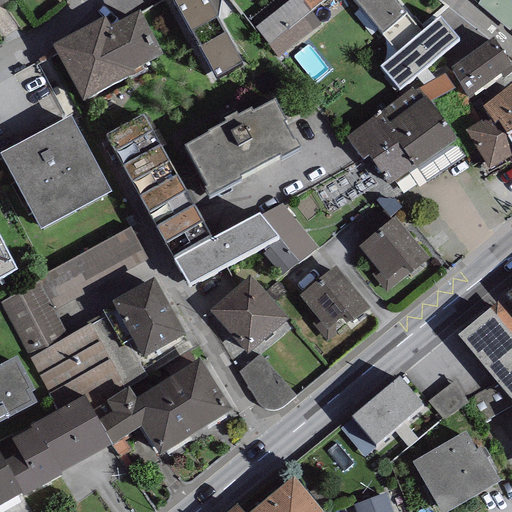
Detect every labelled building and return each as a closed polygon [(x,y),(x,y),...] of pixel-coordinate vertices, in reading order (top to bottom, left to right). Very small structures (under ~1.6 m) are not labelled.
[(243,72),(217,25),(221,0),(166,0),(216,88),(243,72)] [(322,27),(311,13),(310,14),(299,0),(295,0),(256,31),(268,48),(278,61),(322,27)] [(325,2),(323,0),(299,0),(310,14),(311,13),(325,2)] [(407,19),(390,0),(350,0),(383,39),(407,19)] [(459,48),(440,25),(423,39),(407,19),(383,39),(400,57),(380,73),(398,96),(459,48)] [(105,26),(53,53),(83,110),(165,68),(140,20),(110,35),(105,26)] [(511,71),(495,44),(445,77),(455,95),(448,99),(461,122),(475,112),(469,103),(511,72),(511,71)] [(455,95),(445,77),(421,90),(432,107),(448,99),(455,95)] [(413,91),(344,141),(363,167),(369,163),(390,192),(415,174),(417,176),(457,147),(417,92),(415,94),(413,91)] [(504,146),(507,144),(511,140),(511,92),(482,113),(489,123),(504,146)] [(209,143),(185,155),(207,198),(204,200),(208,207),(241,190),(239,187),(280,166),(281,168),(299,158),(295,150),(293,151),(284,133),(286,131),(275,110),(252,121),(251,118),(237,125),(236,123),(224,129),(226,131),(208,140),(209,143)] [(211,247),(143,123),(105,144),(174,268),(211,247)] [(504,146),(489,123),(465,138),(489,176),(511,160),(511,151),(507,144),(504,146)] [(111,201),(70,124),(0,161),(41,238),(111,201)] [(278,248),(262,256),(282,280),(318,250),(282,205),(256,220),(259,225),(278,248)] [(395,222),(359,251),(377,272),(371,277),(387,295),(408,278),(410,280),(429,264),(395,222)] [(259,225),(174,269),(188,294),(262,256),(278,248),(259,225)] [(131,231),(38,282),(40,286),(55,313),(148,262),(131,231)] [(0,285),(16,277),(0,245),(0,285)] [(370,314),(335,272),(300,301),(327,334),(343,321),(350,330),(370,314)] [(288,326),(250,282),(210,316),(248,360),(288,326)] [(55,313),(40,286),(0,305),(30,361),(68,341),(55,313)] [(131,346),(148,376),(190,353),(154,287),(102,315),(104,318),(122,351),(131,346)] [(511,324),(498,307),(489,314),(490,316),(458,342),(493,386),(511,409),(511,324)] [(122,351),(104,318),(89,325),(91,328),(117,376),(125,392),(149,379),(148,376),(131,346),(122,351)] [(68,341),(30,361),(60,417),(85,404),(89,413),(106,403),(97,387),(117,376),(91,328),(68,341)] [(296,398),(260,357),(239,375),(257,404),(261,408),(265,411),(269,412),(274,412),(277,412),(282,410),(296,398)] [(17,366),(0,374),(0,430),(37,412),(31,401),(34,399),(17,366)] [(232,418),(199,367),(137,406),(128,393),(105,408),(112,420),(97,429),(112,452),(113,453),(142,435),(160,463),(232,418)] [(466,401),(455,383),(428,403),(443,423),(469,406),(466,401)] [(423,414),(399,385),(353,424),(351,422),(341,430),(365,459),(374,452),(375,454),(423,414)] [(493,386),(466,401),(469,406),(480,427),(511,409),(493,386)] [(3,470),(22,503),(61,482),(60,480),(112,452),(97,429),(89,413),(85,404),(60,417),(8,445),(18,462),(3,470)] [(465,437),(412,468),(436,511),(456,511),(499,488),(480,454),(476,456),(465,437)] [(0,511),(3,511),(22,503),(3,470),(0,464),(0,511)] [(316,511),(294,484),(259,511),(316,511)] [(392,511),(386,496),(353,508),(354,511),(392,511)]
